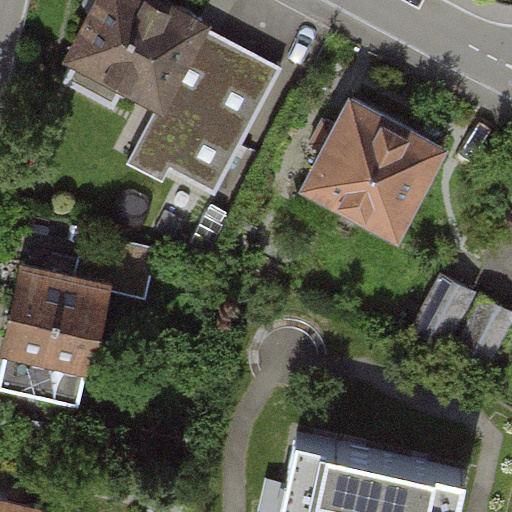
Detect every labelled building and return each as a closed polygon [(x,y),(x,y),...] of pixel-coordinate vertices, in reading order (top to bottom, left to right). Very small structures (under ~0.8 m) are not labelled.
[(213,196),(281,67),(151,0),(96,0),(66,57),(158,105),(133,154),(213,196)] [(304,182),(396,232),(444,144),(352,94),(304,182)] [(1,353),(72,369),(93,279),(22,263),(1,353)] [(424,328),(496,359),(511,322),(511,299),(449,271),(424,328)] [(450,511),(458,479),(292,442),(276,511),(450,511)] [(0,511),(45,511),(47,508),(0,498),(0,511)]
